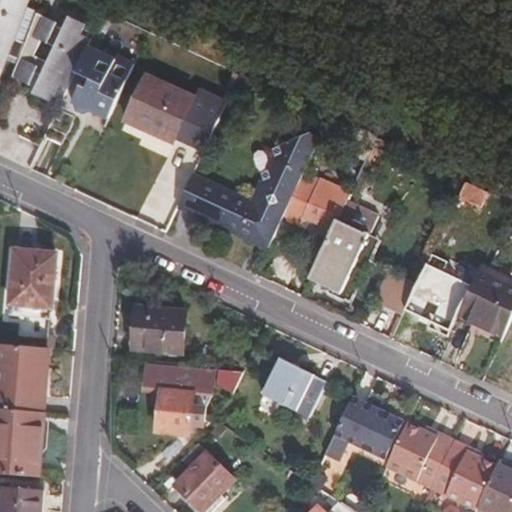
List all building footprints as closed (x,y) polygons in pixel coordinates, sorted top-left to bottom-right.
[(60,102),(44,136),(61,143),(77,110),(83,112),(91,105),(106,112),(133,57),(110,45),(103,57),(85,49),(87,43),(77,40),(82,31),(68,23),(61,38),(53,34),(56,28),(39,20),(25,50),(12,42),(28,11),(33,0),(0,0),(0,67),(4,59),(18,67),(10,83),(28,90),(35,79),(41,82),(34,98),(47,103),(51,97),(60,102)] [(41,17),(28,11),(12,42),(25,50),(39,20),(41,17)] [(138,128),(140,123),(154,130),(172,139),(190,99),(141,75),(119,118),(138,128)] [(116,124),(166,148),(172,139),(154,130),(140,123),(138,128),(119,118),(116,124)] [(197,224),(205,228),(213,226),(228,233),(230,230),(265,247),(279,218),(293,226),(299,215),(320,224),(325,217),(332,220),(345,190),(318,178),(317,180),(300,173),(316,141),(307,137),(269,150),(243,206),(186,178),(173,206),(199,219),(197,224)] [(483,191),(460,180),(453,195),(477,206),(483,191)] [(304,278),(336,294),(348,299),(376,241),(362,233),(332,220),(304,278)] [(18,249),(13,307),(59,313),(66,254),(18,249)] [(456,311),(454,315),(500,337),(511,311),(511,282),(477,266),(469,282),(456,311)] [(371,302),(398,315),(413,283),(387,270),(371,302)] [(454,310),(456,311),(469,282),(453,274),(446,288),(430,281),(423,294),(454,310)] [(454,310),(423,294),(408,325),(439,341),(454,310)] [(199,315),(150,308),(146,352),(192,357),(199,315)] [(0,476),(47,480),(52,412),(55,368),(57,349),(6,345),(5,364),(3,393),(0,391),(0,476)] [(270,396),(299,411),(313,418),(330,384),(286,361),(270,396)] [(246,376),(154,366),(152,391),(169,392),(165,435),(199,438),(201,423),(213,424),(214,410),(219,396),(219,386),(241,389),(246,376)] [(394,423),(355,404),(345,398),(326,438),(377,461),(394,423)] [(511,511),(511,473),(490,463),(488,469),(474,462),(472,465),(457,457),(461,452),(430,437),(425,443),(412,437),(413,434),(400,427),(379,470),(416,488),(467,511),(468,511),(471,506),(482,511),(511,511)] [(416,430),(413,434),(412,437),(425,443),(430,437),(416,430)] [(206,446),(188,464),(197,473),(183,488),(206,511),(217,511),(244,484),(206,446)] [(475,459),(461,452),(457,457),(472,465),(474,462),(475,459)] [(47,511),(50,491),(8,488),(6,511),(47,511)]
